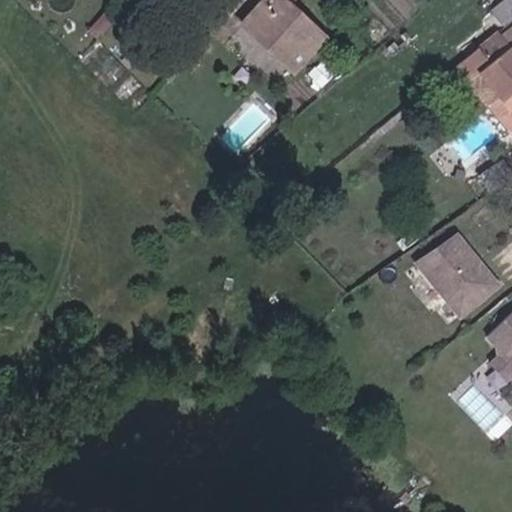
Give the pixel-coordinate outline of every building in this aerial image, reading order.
[(288,57),(282,64),(291,72),(323,37),(287,4),(290,0),(262,0),(239,26),(252,37),(258,30),(288,57)] [(511,19),(511,18),(511,0),(503,0),(498,5),(511,19)] [(490,11),(503,26),(511,19),(498,5),(490,11)] [(511,42),(500,29),(460,61),(473,77),(481,70),(511,106),(511,104),(511,42)] [(252,37),(282,64),(288,57),(258,30),(252,37)] [(476,176),(488,193),(511,177),(511,174),(499,160),(476,176)] [(495,190),(504,203),(511,197),(511,188),(508,182),(495,190)] [(416,262),(459,314),(494,283),(454,236),(416,262)] [(486,331),(511,308),(511,305),(505,297),(477,321),(486,331)] [(511,310),(485,336),(495,347),(497,355),(511,371),(511,310)] [(487,364),(504,381),(511,373),(511,371),(496,355),(487,364)]
